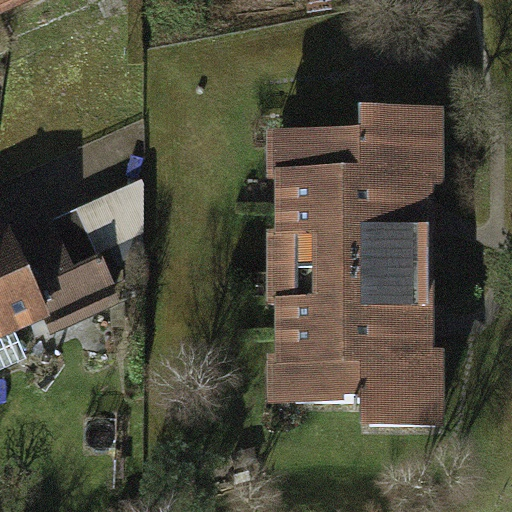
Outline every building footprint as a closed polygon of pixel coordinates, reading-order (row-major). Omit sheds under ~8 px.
[(0,0),(0,15),(5,27),(67,0),(0,0)] [(272,241),(273,277),(444,275),(443,240),(443,214),(449,214),(448,114),(370,115),(370,138),(272,139),(273,189),(283,189),(284,240),(272,241)] [(57,224),(14,243),(52,331),(57,339),(129,308),(117,281),(137,272),(141,196),(60,232),(57,224)] [(9,234),(0,237),(0,381),(33,367),(23,344),(52,331),(14,243),(9,234)] [(444,331),(444,275),(273,277),(273,313),(285,313),(286,363),(276,363),(277,412),(372,411),(372,432),(453,431),(452,347),(444,348),(444,331)]
